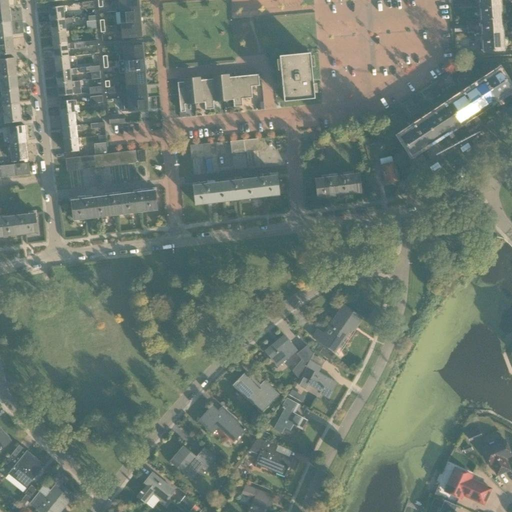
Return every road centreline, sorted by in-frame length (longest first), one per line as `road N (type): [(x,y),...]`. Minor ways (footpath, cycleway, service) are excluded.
road 1 (residential): [(103,495),(205,379),(305,292),(401,264)]
road 2 (residential): [(304,511),(378,365),(401,264)]
road 3 (residential): [(27,0),(56,257)]
road 4 (residential): [(176,241),(164,125),(288,113)]
road 5 (residential): [(103,495),(0,392)]
road 6 (residential): [(296,226),(420,205)]
road 7 (residential): [(56,257),(176,241)]
road 8 (residential): [(176,241),(296,226)]
